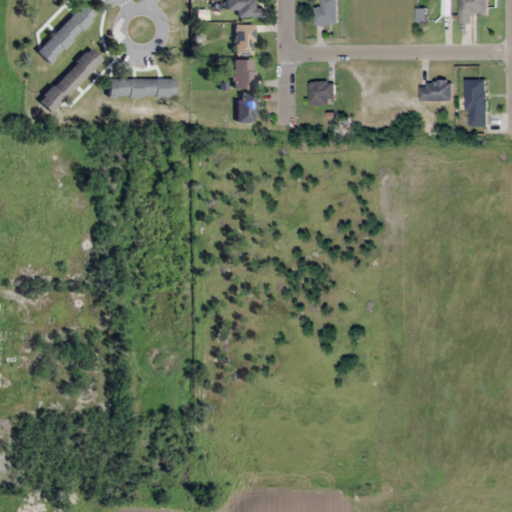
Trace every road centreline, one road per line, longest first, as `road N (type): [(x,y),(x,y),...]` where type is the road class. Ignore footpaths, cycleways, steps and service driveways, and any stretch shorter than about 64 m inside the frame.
road 1 (residential): [(389,317),(390,511)]
road 2 (residential): [(154,10),(128,10),(128,51),(150,54),(163,37),(166,27),(154,10)]
road 3 (residential): [(389,317),(511,313)]
